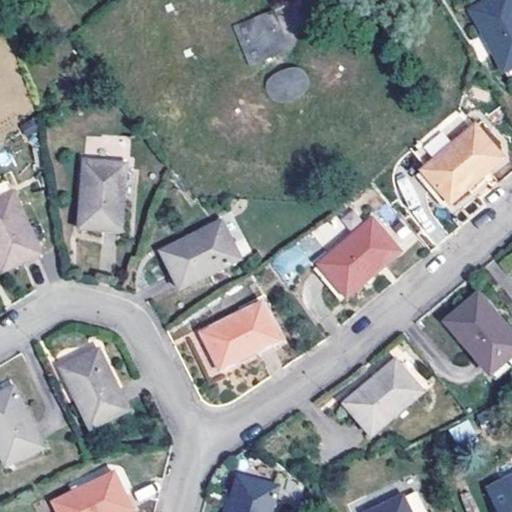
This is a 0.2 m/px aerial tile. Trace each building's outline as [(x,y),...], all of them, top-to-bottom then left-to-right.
[(511,67),(511,0),(494,0),(473,11),(503,72),(511,67)] [(284,44),(268,4),(228,21),(244,60),(284,44)] [(265,72),(267,99),(307,97),(306,69),(265,72)] [(502,158),(475,125),(421,167),(448,201),(502,158)] [(119,221),(125,153),(84,150),(78,218),(119,221)] [(39,247),(10,186),(0,190),(0,262),(1,264),(39,247)] [(238,256),(219,217),(160,247),(178,286),(238,256)] [(398,250),(371,218),(318,262),(344,294),(398,250)] [(487,372),(511,351),(511,337),(474,292),(442,319),(487,372)] [(279,337),(259,299),(199,329),(218,367),(279,337)] [(129,403),(99,342),(61,362),(91,422),(129,403)] [(422,390),(394,358),(346,399),(374,432),(422,390)] [(44,442),(14,382),(0,388),(0,448),(6,461),(44,442)] [(123,511),(135,506),(116,467),(54,498),(60,511),(123,511)] [(270,511),(279,483),(237,473),(227,511),(270,511)] [(511,511),(511,477),(489,490),(499,511),(511,511)] [(412,511),(403,492),(364,511),(412,511)]
